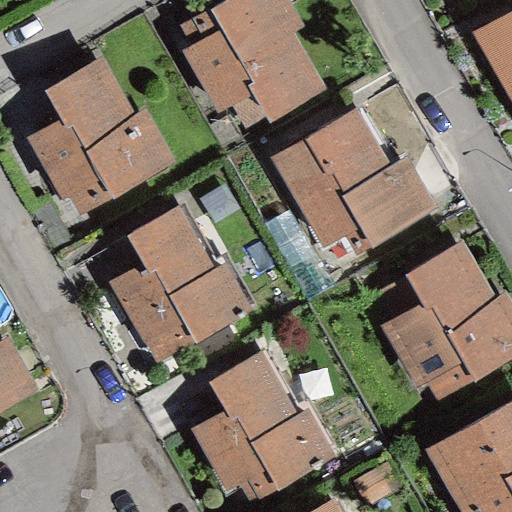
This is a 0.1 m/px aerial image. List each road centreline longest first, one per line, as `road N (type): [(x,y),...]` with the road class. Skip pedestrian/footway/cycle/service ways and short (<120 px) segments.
road 1 (residential): [(0,236),(129,471)]
road 2 (residential): [(382,0),(511,222)]
